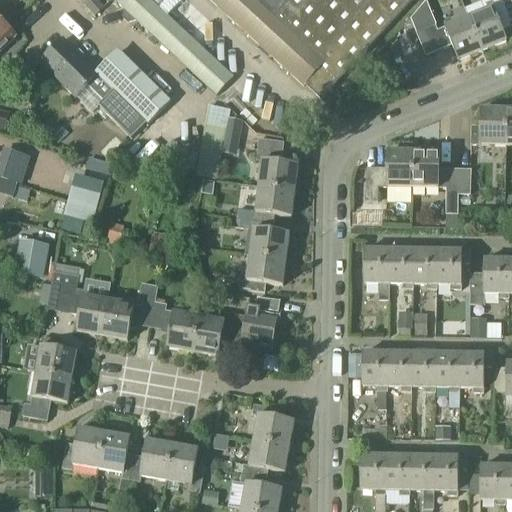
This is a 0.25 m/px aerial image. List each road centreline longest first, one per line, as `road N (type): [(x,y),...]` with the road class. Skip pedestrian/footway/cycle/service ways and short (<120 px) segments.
road 1 (residential): [(327,393),(332,181),(342,150),(371,130),(511,73)]
road 2 (unclassified): [(327,393),(110,383)]
road 3 (unknown): [(329,334),(472,336),(493,352),(511,352)]
